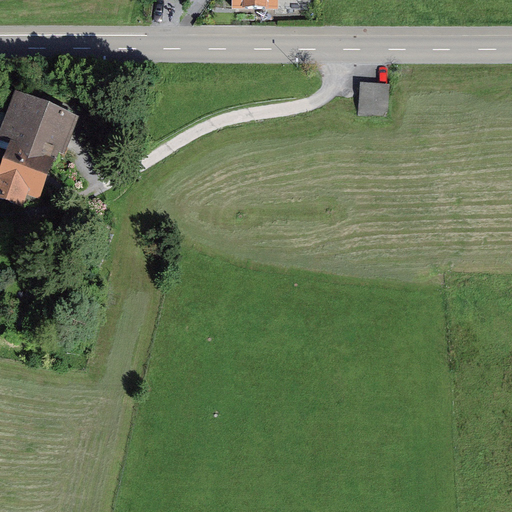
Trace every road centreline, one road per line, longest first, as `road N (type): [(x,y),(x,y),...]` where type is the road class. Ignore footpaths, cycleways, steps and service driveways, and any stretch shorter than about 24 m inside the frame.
road 1 (unclassified): [(343,51),(339,84),(321,98),(195,131),(40,221),(0,219)]
road 2 (tertiary): [(343,51),(0,50)]
road 3 (tertiary): [(511,49),(343,51)]
